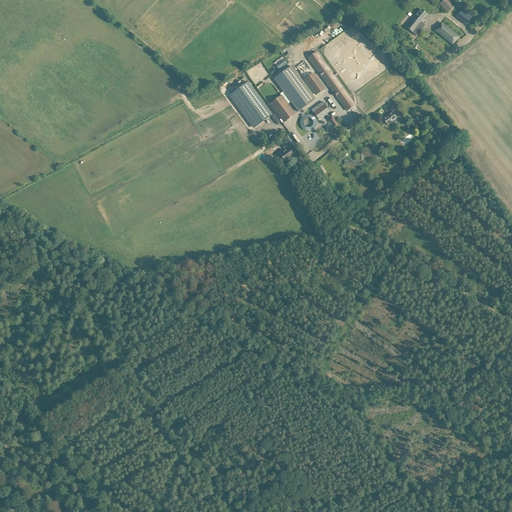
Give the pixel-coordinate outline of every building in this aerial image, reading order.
[(447,0),(444,0),(439,4),(448,13),(450,11),(454,7),(447,0)] [(464,8),(456,17),(466,25),(473,16),(464,8)] [(421,9),(418,13),(415,16),(405,27),(412,32),(416,36),(425,25),(421,22),(428,14),(421,9)] [(452,45),(459,37),(442,23),(435,31),(452,45)] [(347,111),(355,105),(352,101),(317,52),(309,58),(347,111)] [(285,60),(276,66),(279,69),(287,63),(285,60)] [(298,112),(316,99),(291,66),(274,79),(298,112)] [(305,80),(316,95),(325,88),(314,73),(305,80)] [(248,82),(230,95),(255,128),(272,115),(248,82)] [(282,96),(272,103),(283,118),(286,115),(289,119),(295,114),(282,96)] [(323,102),(312,110),(318,119),(330,111),(323,102)] [(383,119),(386,123),(387,125),(393,121),(395,123),(398,120),(392,112),(383,119)] [(280,122),(274,115),(272,117),(277,125),(280,122)] [(338,124),(334,118),(329,121),(333,127),(338,124)] [(414,124),(421,133),(425,131),(420,124),(425,121),(422,118),(417,121),(418,122),(414,124)] [(285,132),(283,129),(273,137),(276,140),(285,132)] [(445,147),(451,142),(447,137),(441,141),(445,147)] [(286,141),(287,143),(290,147),(294,145),(290,138),(286,141)] [(294,155),(291,150),(289,148),(280,154),(285,161),(294,155)] [(359,153),(359,161),(344,160),(345,165),(363,165),(364,153),(359,153)]
